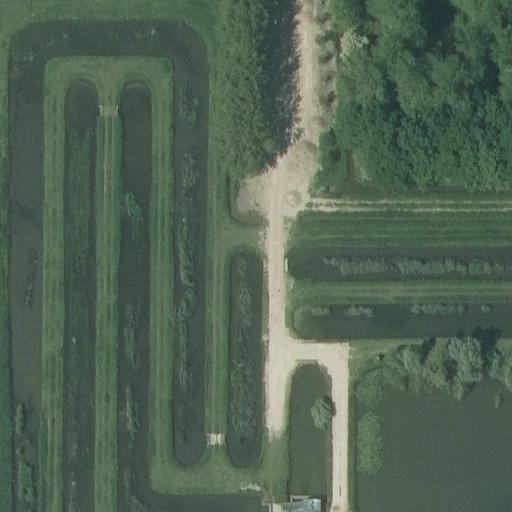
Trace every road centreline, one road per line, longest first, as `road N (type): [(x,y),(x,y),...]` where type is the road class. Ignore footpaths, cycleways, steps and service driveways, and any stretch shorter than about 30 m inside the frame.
road 1 (track): [(336,511),(337,354),(293,353),(273,332),(274,209)]
road 2 (track): [(511,207),(274,209)]
road 3 (track): [(274,209),(274,165),(302,103),(299,0)]
